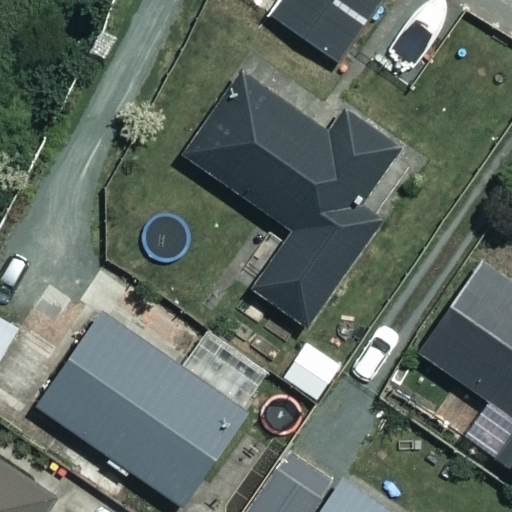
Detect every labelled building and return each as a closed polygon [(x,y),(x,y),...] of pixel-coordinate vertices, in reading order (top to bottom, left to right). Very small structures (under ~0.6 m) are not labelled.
[(380,0),(283,0),(271,17),(335,63),(380,0)] [(324,134),(239,74),(179,160),(287,236),(248,290),(300,327),(377,217),(355,201),(394,146),(341,109),(324,134)] [(511,418),(511,421),(488,456),(511,472),(511,283),(476,259),(413,350),(511,418)] [(241,411),(95,311),(31,406),(177,505),(241,411)] [(0,346),(14,321),(0,313),(0,346)] [(391,511),(332,471),(321,487),(278,458),(241,511),(391,511)] [(38,511),(49,496),(0,462),(0,511),(38,511)]
